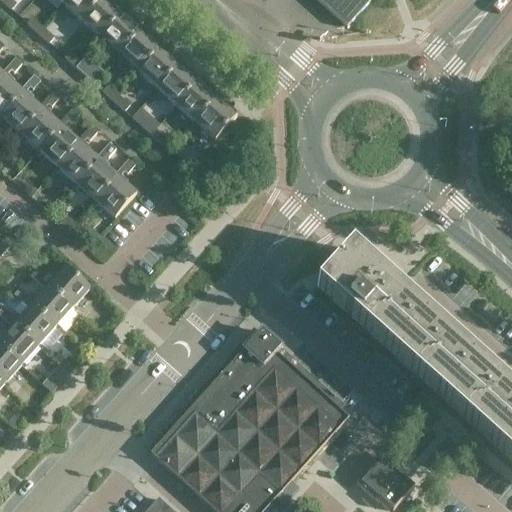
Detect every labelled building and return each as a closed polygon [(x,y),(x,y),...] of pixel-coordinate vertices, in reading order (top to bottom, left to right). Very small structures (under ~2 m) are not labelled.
[(1,0),(0,2),(11,12),(16,6),(9,0),(1,0)] [(69,0),(64,7),(83,24),(104,0),(69,0)] [(104,0),(83,24),(102,41),(123,17),(104,0)] [(315,0),(347,28),(372,0),(371,0),(315,0)] [(123,17),(102,41),(120,58),(142,34),(123,17)] [(38,36),(43,30),(32,20),(26,26),(38,36)] [(38,36),(48,45),(54,39),(43,30),(38,36)] [(142,34),(120,58),(139,74),(161,50),(142,34)] [(161,50),(139,74),(158,91),(180,67),(161,50)] [(76,70),(81,64),(69,54),(64,59),(76,70)] [(14,61),(9,67),(16,73),(21,67),(14,61)] [(76,70),(86,79),(91,73),(81,64),(76,70)] [(180,67),(158,91),(177,108),(199,84),(180,67)] [(24,96),(5,78),(0,84),(0,117),(2,120),(24,96)] [(35,90),(40,84),(34,78),(28,84),(35,90)] [(199,84),(177,108),(196,125),(217,101),(199,84)] [(107,87),(102,93),(113,103),(118,98),(107,87)] [(52,95),(47,101),(54,107),(59,101),(52,95)] [(43,113),(24,96),(2,120),(21,137),(43,113)] [(118,98),(113,103),(124,113),(129,107),(118,98)] [(237,119),(217,101),(196,125),(215,143),(237,119)] [(71,112),(66,118),(73,124),(78,118),(71,112)] [(62,130),(43,113),(21,137),(40,154),(62,130)] [(151,137),(156,131),(145,121),(139,127),(151,137)] [(91,129),(85,135),(92,141),(97,135),(91,129)] [(81,147),(62,130),(40,154),(59,171),(81,147)] [(151,137),(161,147),(167,141),(156,131),(151,137)] [(109,145),(104,151),(111,157),(116,151),(109,145)] [(100,164),(81,147),(59,171),(78,188),(100,164)] [(189,171),(194,165),(183,155),(177,161),(189,171)] [(128,162),(123,168),(129,174),(135,168),(128,162)] [(119,181),(100,164),(78,188),(97,205),(119,181)] [(119,181),(97,205),(117,223),(139,199),(119,181)] [(55,209),(47,202),(41,209),(49,216),(55,209)] [(75,225),(68,218),(60,227),(67,233),(75,225)] [(100,238),(90,229),(83,237),(93,246),(100,238)] [(0,258),(9,249),(3,244),(0,246),(0,258)] [(319,289),(318,290),(511,463),(511,405),(405,309),(395,300),(387,293),(393,286),(380,273),(373,281),(363,271),(348,258),(353,252),(353,251),(343,262),(319,289)] [(66,271),(49,289),(48,290),(74,314),(76,312),(74,310),(90,292),(66,271)] [(30,279),(36,284),(42,277),(36,272),(30,279)] [(48,290),(31,309),(55,331),(72,312),(74,314),(48,290)] [(14,297),(20,303),(25,296),(19,291),(14,297)] [(0,312),(0,319),(3,321),(9,315),(3,309),(0,312)] [(31,309),(14,328),(38,350),(40,352),(42,349),(40,347),(55,331),(31,309)] [(14,328),(0,343),(0,349),(21,368),(24,370),(26,368),(23,366),(38,350),(14,328)] [(306,467),(339,431),(348,421),(297,375),(276,356),(280,351),(261,333),(150,457),(155,461),(158,464),(208,509),(211,511),(265,511),(280,496),(293,481),(306,467)] [(0,349),(0,383),(6,389),(8,387),(6,385),(21,368),(0,349)] [(69,377),(59,368),(42,387),(52,396),(69,377)] [(382,461),(361,485),(391,511),(393,511),(414,490),(382,461)] [(168,511),(157,501),(147,511),(168,511)]
